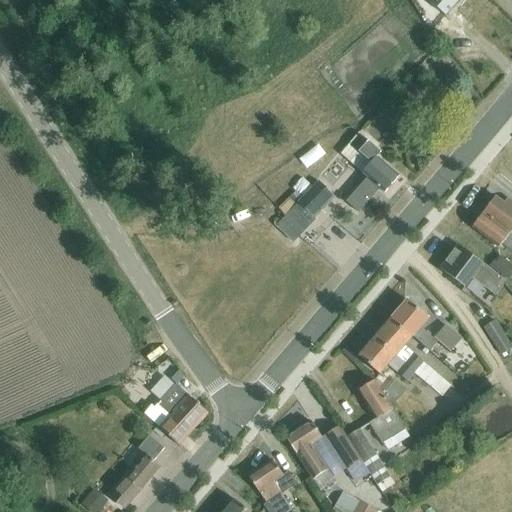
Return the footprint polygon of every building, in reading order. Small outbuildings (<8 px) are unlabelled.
[(426,0),(430,3),(429,4),(432,7),(431,7),(434,9),(446,19),(448,16),(447,15),(451,11),(452,12),(458,5),(463,0),(462,0),(426,0)] [(372,124),(391,138),(407,117),(388,102),(372,124)] [(359,135),(340,156),(350,166),(351,166),(366,179),(345,202),(358,213),(378,190),(384,195),(399,178),(377,158),(381,154),(359,135)] [(305,232),(312,225),(316,222),(312,218),(333,198),(318,184),(291,212),(285,206),(278,213),(284,220),(276,228),(293,245),(305,232)] [(495,198),(482,215),(511,237),(511,206),(507,203),(505,206),(495,198)] [(511,237),(482,215),(472,230),(499,250),(502,245),(511,252),(511,237)] [(472,281),(496,297),(507,282),(492,274),(457,248),(439,272),(465,291),(472,281)] [(492,268),(508,280),(511,275),(511,268),(499,259),(492,268)] [(418,329),(426,320),(405,302),(391,320),(411,338),(429,353),(437,343),(449,354),(460,340),(444,327),(433,340),(426,334),(425,335),(418,329)] [(391,320),(375,339),(395,356),(406,365),(405,366),(414,374),(413,374),(443,399),(451,388),(422,364),(403,348),(411,338),(391,320)] [(484,330),(500,357),(510,351),(494,324),(484,330)] [(375,339),(359,358),(379,375),(395,356),(375,339)] [(405,366),(396,376),(406,383),(413,374),(414,374),(405,366)] [(369,425),(382,446),(406,431),(374,382),(357,392),(375,420),(369,425)] [(176,385),(155,408),(152,406),(144,415),(179,447),(208,414),(176,385)] [(328,470),(312,445),(322,439),(311,423),(286,439),(313,480),(321,493),(337,483),(328,470)] [(338,428),(324,437),(348,472),(361,463),(338,428)] [(347,439),(382,493),(394,485),(359,430),(347,439)] [(111,498),(124,509),(160,467),(154,462),(164,450),(149,437),(138,450),(146,456),(111,498)] [(292,511),(281,494),(294,485),(288,475),(282,479),(273,464),(248,480),(265,506),(263,507),(265,511),(292,511)] [(100,511),(108,503),(94,491),(81,507),(87,511),(100,511)] [(377,511),(343,492),(332,511),(377,511)] [(225,511),(246,511),(234,502),(225,511)]
